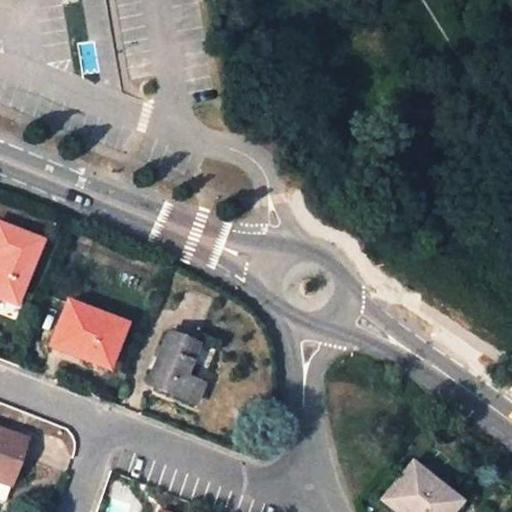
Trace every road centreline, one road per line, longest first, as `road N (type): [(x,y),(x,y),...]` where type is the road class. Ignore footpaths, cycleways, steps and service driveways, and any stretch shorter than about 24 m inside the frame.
road 1 (secondary): [(272,264),(0,157)]
road 2 (residential): [(101,422),(300,497)]
road 3 (secondary): [(511,421),(344,305)]
road 4 (residential): [(309,327),(312,451),(300,497)]
road 5 (secondary): [(344,305),(348,278),(334,254),(294,247),(272,264)]
